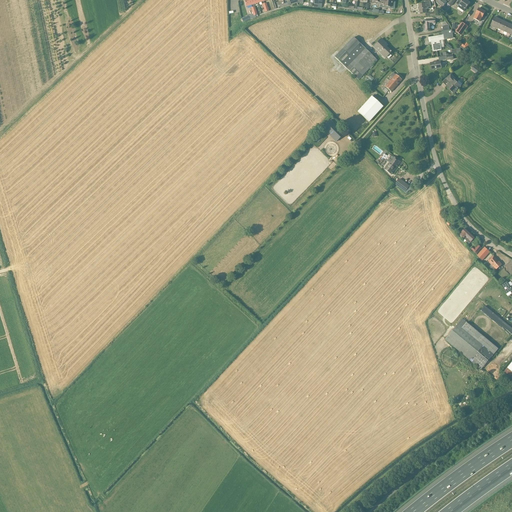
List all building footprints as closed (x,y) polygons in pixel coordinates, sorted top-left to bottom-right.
[(380,0),(380,3),(380,7),(387,8),(387,7),(391,7),(391,0),(380,0)] [(447,2),(444,0),(437,0),(436,2),(440,5),(438,8),(440,11),(447,2)] [(464,11),(465,9),(470,3),(465,0),(459,0),(456,4),(459,5),(458,7),(464,11)] [(426,12),(426,9),(428,9),(428,8),(431,7),(430,1),(424,2),(424,4),(418,4),(420,13),(426,12)] [(482,17),(485,12),(478,8),(475,14),(476,14),(473,18),(479,22),(482,17)] [(491,26),(497,29),(501,20),(495,17),(491,26)] [(423,20),(424,31),(431,31),(430,24),(435,24),(435,20),(423,20)] [(508,23),(501,20),(497,29),(504,32),(508,23)] [(449,25),(448,25),(445,22),(440,23),(442,26),(443,31),(449,30),(449,25)] [(468,27),(462,23),(456,32),(461,36),(468,27)] [(441,50),(439,41),(444,40),(443,35),(428,38),(429,43),(431,42),(433,52),(441,50)] [(377,60),(354,38),(334,57),(358,80),(377,60)] [(387,45),(381,39),(373,47),(385,58),(386,57),(389,59),(391,56),(389,54),(391,52),(386,47),(387,45)] [(431,71),(438,70),(442,69),(441,61),(430,63),(431,71)] [(386,94),(389,90),(390,92),(401,80),(395,75),(393,73),(389,76),(392,79),(385,87),(382,91),(386,94)] [(442,82),(446,86),(453,93),(460,87),(456,83),(458,81),(450,74),(445,79),(446,79),(442,82)] [(383,107),(371,97),(357,112),(369,123),(383,107)] [(330,120),(322,128),(336,142),(344,134),(330,120)] [(391,159),(384,168),(392,174),(401,161),(392,155),(390,158),(391,159)] [(395,185),(404,192),(405,192),(409,186),(399,179),(395,185)] [(469,244),(471,242),(475,238),(465,229),(459,235),(469,244)] [(471,249),(473,251),(476,254),(481,248),(478,245),(475,249),(473,247),(471,249)] [(485,247),(477,256),(483,261),(491,252),(485,247)] [(502,264),(501,264),(494,256),(488,261),(496,270),(502,264)] [(511,294),(511,293),(511,285),(510,286),(506,281),(501,285),(503,288),(505,293),(506,295),(510,292),(511,294)] [(505,329),(511,333),(511,331),(511,328),(485,306),(481,311),(504,330),(505,329)] [(498,349),(467,323),(462,319),(445,340),(481,370),(498,349)] [(465,394),(459,407),(464,409),(470,396),(465,394)]
